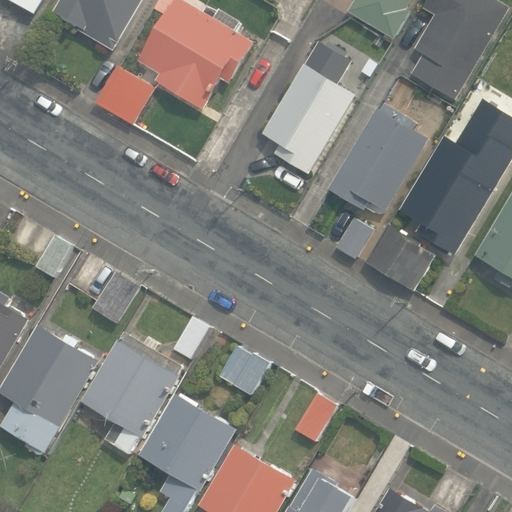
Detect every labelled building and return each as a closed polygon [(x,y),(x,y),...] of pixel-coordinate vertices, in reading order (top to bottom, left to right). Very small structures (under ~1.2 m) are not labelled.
[(15,0),(40,15),(49,0),(15,0)] [(86,32),(118,51),(147,0),(65,0),(59,12),(88,29),(86,32)] [(160,81),(207,109),(225,78),(234,84),(259,43),(240,32),(245,23),(222,9),(220,13),(209,6),(206,11),(187,0),(179,0),(143,61),(165,74),(160,81)] [(163,0),(158,8),(167,14),(175,0),(163,0)] [(356,0),(350,11),(397,39),(415,11),(410,8),(414,0),(356,0)] [(415,73),(460,100),(511,11),(511,6),(500,0),(431,0),(427,8),(439,15),(419,48),(427,53),(415,73)] [(279,154),(314,174),(360,95),(343,85),(357,60),(323,41),(269,134),(286,144),(279,154)] [(101,104),(138,125),(159,88),(123,67),(101,104)] [(420,232),(460,256),(511,169),(511,113),(488,99),(461,143),(449,135),(404,209),(426,222),(420,232)] [(374,201),(392,211),(434,140),(413,128),(418,120),(389,104),(386,110),(381,108),(333,189),(369,210),(374,201)] [(511,200),(480,255),(504,270),(497,281),(510,288),(511,284),(511,200)] [(340,246),(361,259),(378,229),(358,217),(340,246)] [(371,263),(419,291),(440,256),(425,247),(426,244),(394,225),(371,263)] [(43,264),(60,274),(77,246),(59,235),(43,264)] [(97,308),(122,324),(146,287),(121,271),(97,308)] [(0,378),(34,320),(10,306),(14,299),(0,290),(0,378)] [(177,348),(196,359),(215,326),(196,315),(177,348)] [(39,451),(45,455),(47,451),(51,453),(105,362),(79,347),(82,342),(71,335),(68,340),(43,325),(4,391),(20,401),(17,407),(6,425),(41,446),(39,451)] [(128,331),(86,402),(118,421),(108,439),(135,455),(187,366),(160,350),(164,343),(152,336),(148,343),(128,331)] [(223,376),(255,395),(274,364),(241,345),(223,376)] [(299,429),(320,442),(342,405),(322,392),(299,429)] [(188,511),(202,489),(206,491),(242,429),(181,393),(144,455),(175,473),(164,491),(175,498),(166,511),(188,511)] [(370,464),(390,476),(410,442),(389,430),(370,464)] [(282,511),(301,480),(239,444),(203,505),(214,511),(282,511)] [(320,455),(286,511),(370,511),(382,493),(320,455)] [(442,507),(450,511),(461,511),(478,483),(461,473),(442,507)] [(434,511),(394,488),(379,511),(434,511)] [(124,499),(135,505),(139,496),(129,491),(124,499)]
